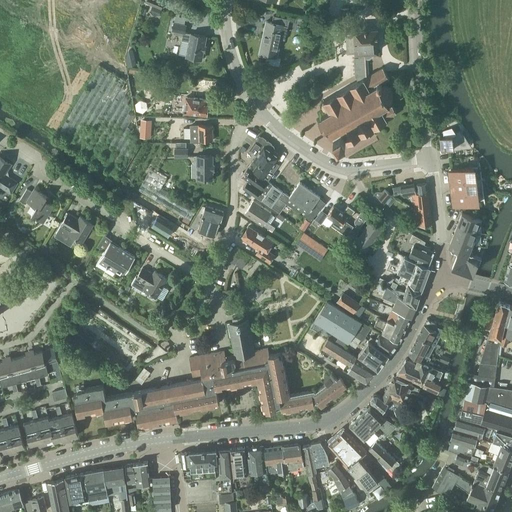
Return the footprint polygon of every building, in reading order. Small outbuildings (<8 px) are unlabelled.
[(161,9),(163,2),(158,0),(146,0),(145,3),(161,9)] [(149,12),(158,16),(161,10),(152,6),(149,12)] [(287,26),(289,19),(273,16),(272,22),(266,21),(264,29),(265,29),(264,33),(263,33),(259,53),(276,57),(282,33),(279,32),(281,25),(287,26)] [(184,33),(186,25),(174,22),(172,30),(184,33)] [(377,43),(378,43),(377,27),(345,29),(347,53),(358,52),(376,51),(378,51),(377,43)] [(202,59),(206,36),(191,33),(186,56),(193,58),(193,59),(195,60),(196,61),(198,61),(200,61),(201,59),(202,59)] [(128,65),(136,64),(135,46),(127,47),(128,65)] [(369,59),(377,53),(376,51),(358,52),(358,58),(354,58),(355,75),(358,81),(323,100),(324,102),(323,103),(322,104),(322,105),(322,106),(322,107),(322,108),(322,109),(323,109),(323,110),(325,111),(326,111),(327,111),(328,111),(329,110),(329,111),(321,116),(323,120),(317,123),(324,135),(330,132),(332,136),(334,135),(338,142),(345,138),(347,142),(363,133),(366,138),(373,133),(371,129),(387,119),(394,115),(393,113),(396,111),(392,105),(391,105),(389,102),(388,103),(387,102),(388,102),(389,101),(390,99),(391,98),(391,97),(392,96),(392,95),(392,94),(392,93),(391,91),(391,90),(390,89),(389,88),(389,87),(387,86),(386,86),(383,85),(381,85),(382,84),(381,83),(389,78),(383,67),(368,76),(367,59),(369,59)] [(207,107),(208,99),(185,97),(184,112),(206,114),(206,112),(208,112),(208,107),(207,107)] [(151,130),(151,120),(140,119),(140,130),(147,130),(151,130)] [(212,140),(212,124),(190,125),(190,140),(212,140)] [(442,128),(443,135),(452,134),(456,132),(452,125),(450,126),(450,125),(442,128)] [(462,133),(460,129),(456,132),(452,134),(443,135),(440,135),(441,148),(453,146),(453,149),(461,148),(461,146),(469,144),(462,133)] [(272,152),(271,151),(273,148),(270,145),(270,144),(267,142),(266,143),(264,141),(264,140),(262,138),(260,139),(258,137),(249,150),(257,156),(254,160),(253,159),(241,176),(247,181),(243,188),(256,197),(268,180),(273,173),(269,170),(276,160),(278,156),(277,155),(276,154),(274,152),(272,152)] [(175,156),(187,156),(187,148),(175,148),(175,156)] [(207,179),(213,179),(212,155),(196,155),(196,156),(194,156),(194,163),(196,163),(197,179),(202,179),(202,180),(207,180),(207,179)] [(4,174),(10,164),(0,157),(0,185),(10,192),(17,182),(4,174)] [(449,182),(476,178),(475,176),(474,174),(473,171),(472,167),(448,170),(449,182)] [(189,221),(196,210),(160,189),(167,177),(151,168),(137,191),(189,221)] [(317,184),(313,180),(304,174),(289,196),(285,202),(286,203),(310,220),(324,204),(322,201),(320,198),(320,193),(319,188),(317,184)] [(451,194),(477,191),(477,188),(477,186),(476,183),(476,178),(449,182),(451,194)] [(285,202),(289,196),(273,184),(268,180),(256,197),(261,201),(262,200),(280,212),(286,203),(285,202)] [(414,210),(429,208),(426,183),(416,184),(417,186),(414,186),(414,183),(401,185),(392,187),(394,194),(402,192),(403,195),(412,194),(414,210)] [(44,200),(46,196),(34,188),(32,192),(26,188),(19,200),(25,204),(27,201),(36,206),(31,214),(43,222),(53,205),(44,200)] [(391,195),(389,193),(385,189),(382,191),(377,191),(375,192),(373,194),(384,203),(391,195)] [(461,205),(476,203),(477,201),(477,198),(477,196),(477,191),(451,194),(452,206),(455,206),(455,207),(459,209),(461,205)] [(271,212),(253,200),(245,213),(262,225),(263,224),(272,231),(275,227),(269,223),(275,215),(271,212)] [(215,235),(223,211),(205,205),(200,222),(206,224),(204,231),(200,241),(209,244),(212,234),(215,235)] [(350,217),(355,210),(347,205),(343,212),(333,205),(326,215),(333,220),(330,224),(346,236),(353,226),(344,219),(347,215),(350,217)] [(416,226),(431,225),(429,208),(414,210),(416,226)] [(314,216),(317,220),(326,215),(323,210),(314,216)] [(480,222),(481,219),(462,212),(457,224),(477,231),(484,234),(484,233),(480,232),(480,222)] [(78,219),(68,213),(56,233),(67,240),(70,234),(82,242),(93,224),(80,216),(78,219)] [(362,223),(366,218),(359,213),(356,218),(362,223)] [(167,238),(174,227),(157,216),(150,227),(167,238)] [(365,251),(369,245),(381,229),(370,221),(354,244),(365,251)] [(476,233),(477,231),(457,224),(453,235),(473,242),(473,243),(479,245),(480,244),(476,243),(476,233)] [(257,232),(248,226),(242,237),(260,248),(257,253),(269,262),(274,255),(267,251),(273,242),(264,236),(257,232)] [(306,247),(312,238),(303,233),(298,241),(306,247)] [(423,244),(425,241),(412,234),(409,240),(414,243),(408,257),(427,266),(428,264),(429,263),(430,261),(430,259),(433,251),(431,250),(425,247),(426,245),(423,244)] [(472,244),(473,243),(473,242),(453,235),(450,242),(450,246),(472,255),(472,254),(472,244)] [(126,271),(135,256),(110,241),(96,265),(105,270),(108,266),(120,274),(123,269),(126,271)] [(481,258),(472,254),(472,255),(450,246),(451,251),(456,253),(452,265),(475,274),(481,258)] [(245,270),(252,257),(238,249),(227,267),(228,267),(228,268),(235,272),(239,266),(245,270)] [(427,266),(415,261),(404,256),(401,263),(398,262),(396,265),(389,261),(388,264),(424,277),(424,276),(425,277),(429,266),(427,266)] [(420,287),(424,277),(388,264),(386,268),(395,272),(396,270),(401,273),(399,279),(398,281),(403,284),(404,280),(407,281),(421,289),(422,287),(420,287)] [(162,286),(167,278),(154,270),(153,274),(142,267),(136,278),(146,284),(144,289),(156,296),(157,296),(162,299),(168,289),(162,286)] [(418,299),(421,289),(407,281),(404,291),(397,289),(396,293),(416,306),(416,305),(418,299)] [(259,295),(263,288),(256,283),(251,290),(259,295)] [(416,306),(396,293),(396,294),(393,292),(393,291),(385,287),(381,297),(395,303),(392,308),(411,317),(416,306)] [(357,307),(359,303),(343,292),(338,301),(354,312),(357,307)] [(361,322),(327,300),(310,327),(328,338),(344,348),(348,343),(353,334),(361,322)] [(501,340),(505,322),(510,305),(499,301),(498,302),(493,319),(488,336),(501,340)] [(403,333),(411,317),(392,308),(387,320),(393,323),(391,327),(403,333)] [(489,328),(493,315),(486,312),(483,319),(481,325),(489,328)] [(253,351),(247,318),(243,319),(242,315),(233,317),(234,321),(229,322),(229,323),(227,323),(229,336),(232,336),(235,354),(253,351)] [(387,320),(386,321),(378,317),(374,325),(382,329),(381,331),(399,341),(403,333),(391,327),(393,323),(387,320)] [(446,329),(436,323),(426,318),(417,336),(434,345),(440,334),(442,335),(446,329)] [(371,328),(361,322),(353,334),(362,340),(363,340),(371,328)] [(369,340),(388,354),(390,355),(397,345),(379,333),(374,339),(371,337),(369,340)] [(358,344),(362,340),(353,334),(348,343),(356,348),(358,344)] [(428,356),(434,345),(417,336),(411,347),(428,356)] [(501,340),(488,336),(479,362),(497,364),(499,347),(501,340)] [(506,346),(508,337),(502,336),(500,344),(506,346)] [(356,357),(344,348),(328,338),(322,347),(347,363),(343,368),(364,381),(365,382),(375,372),(355,359),(356,357)] [(378,369),(388,354),(369,340),(366,343),(363,347),(358,354),(378,369)] [(60,369),(54,347),(46,349),(46,352),(43,352),(49,372),(56,370),(57,374),(56,374),(57,379),(58,379),(62,378),(60,369)] [(430,357),(428,356),(411,347),(408,354),(420,360),(420,359),(432,366),(432,365),(433,363),(428,361),(430,357)] [(289,394),(281,352),(269,354),(267,348),(253,351),(235,354),(231,355),(232,358),(226,359),(224,350),(189,357),(193,379),(176,383),(178,395),(173,396),(173,397),(176,411),(219,403),(216,387),(257,379),(264,411),(281,408),(281,412),(314,406),(314,403),(317,401),(321,406),(348,387),(340,376),(337,379),(332,372),(324,378),(327,382),(315,391),(314,389),(289,394)] [(49,372),(43,352),(43,353),(42,350),(34,353),(35,355),(32,356),(30,350),(28,350),(30,356),(27,357),(27,355),(13,358),(11,359),(11,361),(9,362),(7,356),(5,356),(7,363),(4,363),(3,361),(0,361),(0,380),(1,385),(11,382),(14,392),(18,391),(15,381),(34,376),(37,385),(41,384),(38,375),(49,372)] [(447,364),(450,356),(442,353),(440,361),(447,364)] [(420,359),(420,360),(418,364),(405,358),(396,372),(422,384),(422,386),(436,392),(441,382),(438,381),(443,370),(432,365),(432,366),(420,359)] [(393,375),(389,383),(408,392),(410,389),(417,392),(419,387),(394,375),(393,375)] [(454,412),(453,415),(454,416),(457,416),(457,418),(484,426),(499,430),(509,434),(510,432),(511,432),(511,389),(489,386),(463,380),(454,412)] [(176,411),(173,397),(173,396),(178,395),(176,383),(105,397),(103,385),(77,390),(78,393),(73,394),(77,414),(103,409),(106,421),(136,415),(138,427),(178,419),(176,411)] [(389,383),(382,398),(392,403),(402,408),(408,392),(389,383)] [(55,401),(67,397),(65,388),(52,392),(51,393),(54,400),(55,401)] [(373,394),(371,397),(371,401),(372,402),(382,411),(386,413),(388,410),(390,411),(391,409),(393,406),(391,405),(392,403),(382,398),(377,394),(373,394)] [(370,403),(362,411),(386,436),(388,434),(395,427),(394,425),(386,420),(385,418),(383,417),(386,413),(382,411),(372,402),(370,404),(370,403)] [(392,403),(391,405),(393,406),(391,409),(395,411),(396,409),(400,412),(402,408),(392,403)] [(78,434),(72,412),(62,415),(59,406),(55,407),(58,416),(49,419),(48,419),(54,438),(53,438),(54,441),(62,439),(62,436),(64,436),(66,442),(68,441),(66,435),(69,434),(70,437),(78,434)] [(54,438),(48,419),(49,419),(48,416),(38,419),(35,409),(31,411),(34,420),(24,423),(30,444),(38,442),(38,440),(40,439),(42,445),(44,445),(42,439),(45,438),(46,440),(53,438),(54,438)] [(362,411),(349,423),(364,438),(367,435),(372,440),(376,436),(379,439),(382,435),(384,438),(386,436),(362,411)] [(24,446),(18,424),(8,427),(6,418),(2,419),(5,428),(0,429),(0,449),(1,453),(1,452),(9,450),(8,448),(11,447),(13,453),(14,453),(15,453),(13,447),(16,446),(16,448),(24,446)] [(454,427),(454,430),(458,431),(480,437),(484,426),(457,418),(456,422),(454,427)] [(484,426),(480,437),(495,442),(511,447),(511,432),(510,432),(509,434),(499,430),(484,426)] [(358,458),(359,457),(366,451),(343,428),(338,434),(338,435),(358,458)] [(454,430),(448,449),(450,450),(485,461),(493,464),(493,463),(508,469),(510,464),(511,458),(511,447),(495,442),(480,437),(458,431),(454,430)] [(358,458),(338,435),(328,443),(356,475),(357,476),(367,467),(359,457),(358,458)] [(320,440),(311,442),(312,444),(316,465),(323,463),(329,462),(327,453),(324,453),(323,449),(325,448),(324,446),(320,440)] [(388,466),(395,459),(375,441),(369,448),(388,466)] [(287,473),(289,472),(288,471),(298,469),(298,467),(304,466),(300,443),(282,445),(287,473)] [(312,444),(303,446),(303,447),(308,475),(310,482),(316,480),(314,473),(318,472),(316,465),(312,444)] [(267,473),(263,448),(263,445),(246,447),(249,470),(257,469),(261,489),(269,488),(267,473)] [(279,474),(287,473),(282,445),(263,448),(267,473),(278,471),(279,474)] [(243,474),(247,473),(244,447),(230,448),(233,480),(244,479),(243,474)] [(233,501),(232,482),(234,482),(233,480),(230,448),(218,449),(220,479),(220,482),(218,482),(220,503),(224,502),(233,501)] [(418,448),(415,452),(421,456),(422,455),(424,452),(423,452),(418,448)] [(215,476),(214,463),(217,462),(216,449),(188,451),(190,471),(191,478),(215,476)] [(444,464),(442,468),(461,475),(500,489),(508,469),(493,463),(493,464),(485,461),(450,450),(444,464)] [(183,472),(190,471),(188,451),(180,452),(183,472)] [(147,486),(147,483),(150,483),(147,462),(148,462),(147,461),(134,463),(136,482),(137,488),(147,486)] [(339,490),(348,484),(352,482),(352,481),(347,474),(336,461),(326,469),(332,476),(339,490)] [(128,483),(136,482),(134,463),(133,463),(125,464),(128,483)] [(128,511),(125,481),(123,465),(104,468),(108,494),(118,493),(119,500),(121,500),(122,511),(128,511)] [(378,479),(371,471),(368,467),(367,467),(357,476),(369,492),(380,483),(377,480),(378,479)] [(375,467),(371,471),(378,479),(377,480),(380,483),(383,487),(388,482),(375,467)] [(108,494),(104,468),(84,472),(89,498),(90,505),(109,502),(108,494)] [(442,468),(432,486),(444,492),(446,493),(450,495),(456,485),(461,475),(442,468)] [(70,502),(89,498),(84,472),(65,476),(70,502)] [(490,511),(500,489),(461,475),(456,485),(467,493),(466,496),(475,500),(482,503),(481,508),(490,511)] [(168,511),(168,509),(171,509),(169,476),(153,477),(155,511),(168,511)] [(69,511),(63,478),(58,479),(52,480),(47,481),(53,511),(69,511)] [(355,494),(348,484),(339,490),(348,509),(359,503),(355,494)] [(380,484),(373,489),(379,497),(386,492),(380,484)] [(10,491),(15,507),(23,504),(18,488),(10,491)] [(320,488),(312,490),(313,496),(313,499),(314,499),(322,497),(320,488)] [(11,511),(10,508),(15,507),(10,491),(1,493),(6,511),(11,511)] [(283,509),(291,508),(289,493),(281,494),(281,496),(276,496),(276,503),(282,502),(283,509)] [(308,494),(298,495),(304,511),(313,511),(313,509),(317,507),(317,509),(324,507),(322,497),(314,499),(313,499),(313,496),(308,497),(308,494)] [(298,505),(292,507),(292,511),(294,511),(304,511),(298,495),(297,495),(298,505)] [(28,511),(35,511),(47,509),(43,496),(25,500),(28,511)] [(236,511),(236,501),(233,501),(224,502),(225,511),(236,511)]
